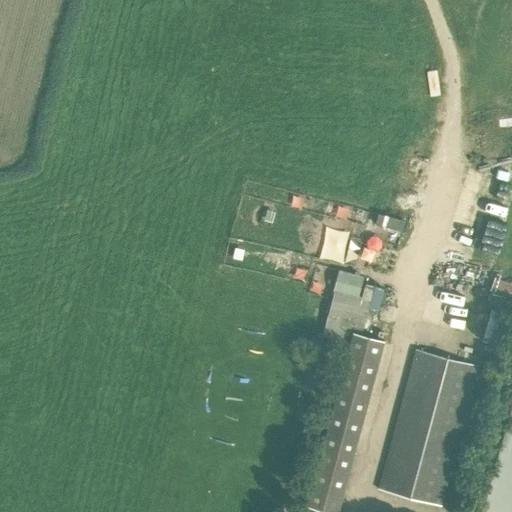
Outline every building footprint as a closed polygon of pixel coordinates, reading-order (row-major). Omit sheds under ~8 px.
[(376,223),(401,229),(404,220),(378,213),(376,223)] [(336,318),(328,316),(323,335),(342,340),(344,333),(348,334),(363,276),(340,270),(335,290),(342,292),(336,318)] [(483,336),(494,339),(502,313),(491,310),(483,336)] [(477,365),(417,349),(379,489),(440,505),(477,365)] [(511,511),(511,394),(479,507),(502,511),(511,511)] [(330,511),(338,511),(358,436),(328,428),(306,505),(330,511)]
